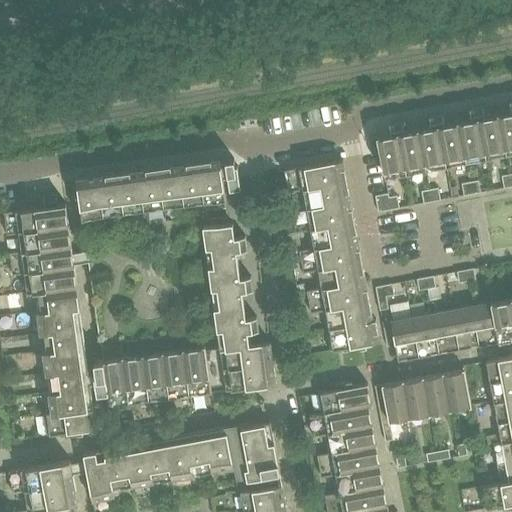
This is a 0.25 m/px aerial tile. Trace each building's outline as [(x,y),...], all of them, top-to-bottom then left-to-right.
[(511,110),(498,112),(485,115),(483,104),(469,107),(471,118),(445,123),(443,112),(429,114),(431,125),(404,130),(402,120),(389,122),(391,133),(368,137),(371,154),(380,152),(384,174),(511,149),(511,99),(510,99),(511,110)] [(235,158),(227,159),(226,155),(78,176),(82,205),(80,206),(82,218),(204,200),(208,223),(245,218),(238,165),(236,165),(235,158)] [(369,302),(341,158),(328,160),(284,169),(288,191),(300,189),(303,207),(291,209),(295,231),(307,229),(311,247),(299,249),(303,271),(314,269),(318,287),(306,290),(311,311),(322,309),(330,349),(342,347),(343,351),(360,348),(367,347),(366,342),(379,340),(375,317),(372,318),(370,307),(369,302)] [(511,172),(501,175),(504,187),(511,185),(511,172)] [(478,179),(461,182),(463,194),(480,191),(478,179)] [(421,190),(423,202),(440,199),(438,187),(421,190)] [(388,196),(387,192),(375,195),(378,211),(399,207),(397,194),(388,196)] [(71,253),(67,223),(65,203),(58,204),(56,193),(42,195),(44,206),(3,212),(6,233),(18,232),(21,250),(9,252),(12,274),(23,272),(26,293),(35,292),(70,288),(76,287),(71,253)] [(88,261),(100,343),(101,343),(104,358),(122,355),(120,340),(220,326),(205,226),(208,226),(208,223),(204,200),(82,218),(86,250),(71,252),(73,263),(88,261)] [(256,389),(264,388),(276,386),(253,217),(245,218),(208,223),(208,226),(205,226),(220,326),(226,326),(228,345),(206,348),(206,344),(122,355),(104,358),(95,359),(97,370),(95,370),(98,394),(107,392),(111,420),(134,417),(132,401),(255,384),(256,389)] [(459,282),(476,279),(473,267),(457,270),(459,282)] [(416,277),(419,289),(436,286),(433,274),(416,277)] [(386,295),(394,294),(392,282),(375,285),(380,308),(388,307),(386,295)] [(37,311),(72,306),(79,305),(76,287),(70,288),(35,292),(37,311)] [(391,319),(382,321),(387,345),(395,343),(398,356),(399,360),(414,357),(413,354),(425,352),(426,355),(454,350),(454,347),(466,345),(466,348),(484,344),(494,342),(494,340),(499,339),(500,343),(510,341),(509,337),(511,336),(511,296),(425,313),(411,315),(409,303),(408,299),(389,302),(392,319),(391,319)] [(79,305),(72,306),(37,311),(40,331),(82,325),(79,305)] [(43,350),(78,345),(85,344),(82,325),(40,331),(43,350)] [(85,344),(78,345),(43,350),(46,370),(81,366),(88,365),(85,344)] [(511,354),(487,359),(500,432),(487,434),(488,442),(494,441),(501,482),(481,486),(485,508),(497,505),(497,510),(511,507),(511,354)] [(88,365),(81,366),(46,370),(48,390),(84,385),(90,384),(88,365)] [(389,419),(470,404),(471,404),(464,368),(375,385),(385,441),(393,439),(389,419)] [(388,511),(385,495),(368,404),(371,404),(367,382),(352,385),(352,380),(321,385),(322,390),(317,391),(320,411),(309,413),(313,436),(325,434),(328,452),(316,454),(320,476),(332,474),(335,491),(324,494),(327,511),(397,511),(397,510),(388,511)] [(51,410),(87,405),(93,405),(90,384),(84,385),(48,390),(51,410)] [(93,405),(87,405),(51,410),(43,411),(46,434),(58,432),(59,437),(75,435),(81,434),(80,429),(96,427),(93,405)] [(269,421),(257,423),(261,443),(272,441),(269,421)] [(226,429),(225,426),(83,452),(92,499),(115,495),(114,490),(230,469),(231,472),(236,472),(243,470),(245,480),(267,476),(267,473),(278,471),(272,441),(261,443),(257,423),(226,429)] [(467,454),(465,442),(457,444),(459,455),(467,454)] [(449,449),(426,453),(428,461),(450,457),(449,449)] [(404,454),(395,456),(398,467),(406,465),(404,454)] [(77,500),(72,474),(69,458),(52,461),(49,462),(8,470),(12,492),(24,490),(27,508),(16,510),(15,511),(76,511),(74,501),(77,500)] [(115,495),(92,499),(93,511),(243,511),(239,489),(280,482),(278,471),(267,473),(267,476),(245,480),(243,470),(236,472),(231,472),(230,469),(114,490),(115,495)] [(285,511),(280,482),(239,489),(243,511),(285,511)]
